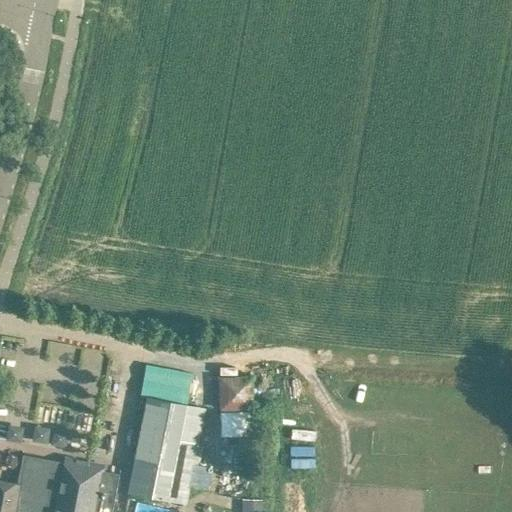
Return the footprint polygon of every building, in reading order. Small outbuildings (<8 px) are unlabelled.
[(245,374),(215,374),(216,404),(245,404),(245,374)] [(183,503),(192,462),(203,409),(147,398),(129,492),(183,503)] [(304,472),(303,448),(281,449),(281,472),(304,472)] [(0,511),(111,511),(119,473),(103,471),(104,464),(64,457),(63,465),(43,461),(40,476),(39,477),(21,474),(19,484),(0,479),(0,511)] [(246,499),(245,511),(258,511),(260,499),(246,499)]
